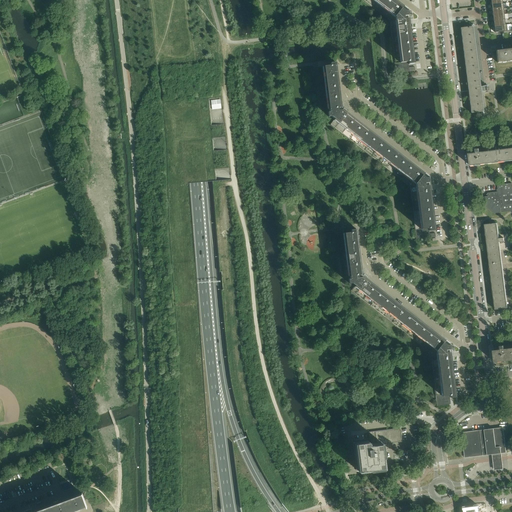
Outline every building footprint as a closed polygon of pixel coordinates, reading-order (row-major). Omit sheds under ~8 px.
[(362,0),(389,21),(395,73),(415,71),(414,67),(409,67),(409,64),(414,64),(414,63),(409,24),(408,24),(407,23),(408,23),(408,22),(408,21),(407,21),(407,16),(408,16),(408,11),(407,10),(394,0),(362,0)] [(495,33),(507,31),(507,24),(506,25),(494,26),(495,33)] [(485,87),(479,88),(472,27),(460,28),(471,113),(482,112),(480,92),(485,91),(485,87)] [(511,50),(496,52),(496,51),(497,63),(498,63),(511,60),(511,50)] [(341,111),(340,111),(339,101),(340,101),(336,63),(330,63),(330,64),(331,64),(331,66),(322,67),(328,109),(329,109),(329,112),(328,112),(328,117),(331,116),(332,117),(335,119),(330,125),(409,187),(416,240),(436,237),(435,233),(430,234),(429,231),(435,230),(430,190),(428,190),(428,189),(429,189),(429,188),(429,187),(428,187),(427,183),(429,182),(428,178),(428,177),(353,118),(352,119),(351,118),(352,117),(346,112),(345,113),(342,111),(343,110),(342,109),(341,111)] [(213,97),(205,98),(215,179),(224,178),(213,97)] [(511,150),(485,153),(484,149),(476,150),(476,151),(475,151),(473,154),(474,165),(475,165),(478,165),(479,165),(511,160),(511,150)] [(511,182),(498,185),(498,191),(488,193),(485,196),(482,197),(482,204),(494,213),(511,211),(511,182)] [(498,239),(496,223),(485,225),(485,228),(486,233),(486,235),(495,310),(506,308),(500,252),(498,242),(504,241),(504,238),(499,238),(498,239)] [(455,396),(450,356),(450,352),(449,344),(449,343),(366,279),(365,280),(365,279),(365,278),(364,278),(363,278),(362,277),(363,277),(362,276),(362,277),(361,277),(359,267),(361,267),(356,229),(351,230),(351,232),(343,233),(348,276),(350,276),(350,278),(348,279),(349,283),(352,283),(355,285),(350,291),(430,353),(437,406),(449,404),(451,404),(450,397),(455,396)] [(493,352),(495,362),(498,362),(499,362),(502,361),(503,361),(511,360),(511,349),(509,350),(508,345),(501,346),(501,347),(499,347),(497,350),(497,352),(493,352)] [(492,454),(501,453),(506,453),(503,427),(489,429),(489,428),(485,428),(485,430),(484,430),(462,432),(465,458),(487,455),(492,454)] [(367,441),(356,443),(359,471),(370,469),(384,468),(383,457),(382,450),(384,450),(383,441),(396,439),(397,442),(402,441),(400,429),(400,428),(369,432),(370,442),(367,442),(367,441)] [(501,453),(492,454),(494,470),(503,469),(501,453)] [(31,511),(31,509),(23,511),(69,511),(86,506),(87,507),(82,493),(82,495),(35,511),(31,511)]
